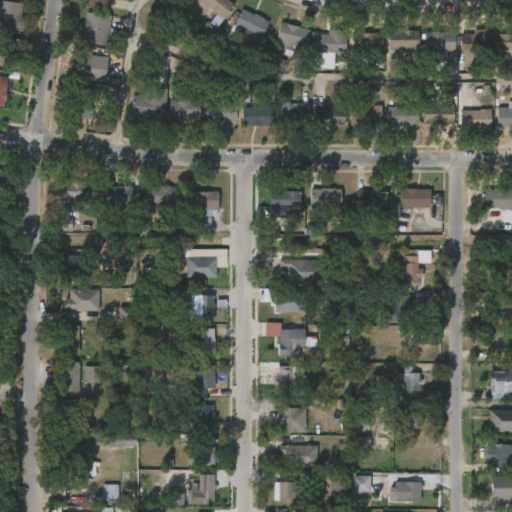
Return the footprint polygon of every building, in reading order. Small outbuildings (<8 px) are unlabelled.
[(22,14),(20,34),(0,31),(0,0),(23,3),(22,14)] [(110,0),(110,6),(109,9),(84,4),(84,0),(110,0)] [(229,0),(236,5),(217,29),(211,23),(214,19),(206,12),(209,9),(199,1),(199,0),(229,0)] [(270,23),(262,40),(251,34),(248,41),(236,35),(239,29),(232,26),(241,8),(270,23)] [(111,27),(108,46),(83,42),(87,11),(112,15),(111,27)] [(309,30),(303,55),(294,53),(293,57),(283,55),(285,45),(276,43),(280,24),(309,30)] [(465,52),(458,52),(457,34),(471,34),(471,28),(489,28),(489,52),(465,52)] [(318,53),(311,53),(311,34),(324,34),(324,29),(342,29),(342,53),(318,53)] [(415,31),(414,50),(392,50),(391,58),(385,58),(385,30),(415,31)] [(445,50),(420,50),(420,31),(451,32),(451,50),(445,50)] [(372,50),(372,70),(359,70),(360,52),(348,52),(348,32),(379,32),(378,50),(372,50)] [(511,57),(505,57),(505,52),(493,52),(493,33),(511,33),(511,57)] [(22,40),(18,66),(0,63),(0,42),(3,43),(3,38),(22,40)] [(105,81),(75,78),(79,53),(109,57),(105,81)] [(95,89),(92,118),(72,116),(76,87),(95,89)] [(166,87),(165,100),(161,100),(161,103),(164,103),(164,114),(161,114),(160,117),(130,115),(132,95),(143,95),(143,87),(166,87)] [(199,101),(198,120),(168,119),(169,100),(199,101)] [(217,101),(217,103),(236,103),(236,123),(205,123),(205,101),(217,101)] [(259,101),(259,106),(272,106),(272,126),(241,126),(241,107),(249,107),(249,101),(259,101)] [(511,101),(511,128),(496,128),(497,107),(507,108),(507,101),(511,101)] [(289,102),(289,104),(309,104),(309,122),(277,123),(277,102),(289,102)] [(324,127),(314,127),(314,108),(333,108),(333,106),(340,106),(340,104),(344,104),(344,118),(336,118),(336,127),(324,127)] [(454,106),(454,125),(423,124),(423,104),(454,106)] [(382,106),(381,124),(368,124),(368,130),(349,130),(350,105),(382,106)] [(397,126),(387,126),(387,107),(417,106),(417,126),(397,126)] [(490,130),(460,129),(460,110),(491,110),(490,130)] [(77,198),(57,198),(57,182),(88,182),(88,198),(77,198)] [(170,187),(176,188),(175,208),(166,208),(166,206),(144,204),(145,186),(170,187)] [(131,206),(101,206),(101,187),(131,187),(131,206)] [(504,188),(504,189),(510,190),(510,208),(479,208),(479,189),(504,188)] [(334,189),(340,190),(340,208),(310,208),(310,190),(334,189)] [(411,210),(399,210),(399,190),(430,190),(430,208),(411,208),(411,210)] [(299,207),(298,211),(289,210),(289,220),(268,219),(269,191),(299,191),(299,207)] [(372,191),(386,192),(386,211),(355,209),(355,191),(372,191)] [(195,192),(217,192),(217,210),(187,211),(187,192),(195,192)] [(58,232),(71,232),(71,218),(58,218),(58,232)] [(417,263),(417,267),(422,267),(422,277),(418,277),(418,283),(396,283),(396,271),(399,271),(398,262),(403,262),(403,249),(432,248),(432,263),(417,263)] [(88,280),(61,280),(61,255),(89,255),(88,280)] [(217,277),(189,277),(189,257),(217,257),(217,277)] [(311,261),(310,286),(283,286),(283,274),(285,274),(285,269),(278,269),(279,260),(311,261)] [(511,263),(494,263),(493,281),(511,282),(511,263)] [(86,289),(86,291),(98,290),(98,310),(63,310),(63,300),(65,300),(65,297),(68,297),(68,290),(86,289)] [(213,319),(188,320),(188,294),(213,293),(213,319)] [(300,310),(275,309),(275,293),(300,293),(300,310)] [(412,295),(413,304),(420,304),(421,320),(380,321),(379,296),(412,295)] [(510,319),(487,319),(488,296),(511,296),(511,306),(510,306),(510,319)] [(133,320),(133,307),(118,308),(119,320),(133,320)] [(282,323),(282,329),(306,329),(306,347),(300,347),(300,355),(280,355),(281,335),(268,335),(269,322),(282,323)] [(81,326),(80,354),(61,354),(62,342),(57,342),(58,325),(81,326)] [(213,335),(214,356),(195,356),(195,349),(188,349),(188,334),(194,334),(194,328),(213,327),(213,335)] [(505,332),(505,352),(488,351),(488,340),(487,340),(488,330),(505,332)] [(63,391),(60,391),(60,362),(80,362),(80,391),(63,391)] [(214,365),(214,387),(198,387),(198,380),(192,380),(192,375),(187,375),(187,365),(214,365)] [(295,366),(295,383),(300,383),(300,395),(277,394),(279,365),(295,366)] [(412,370),(412,372),(419,372),(419,378),(421,378),(421,384),(419,384),(419,390),(403,390),(403,379),(398,379),(398,365),(412,365),(412,370)] [(83,383),(99,384),(100,367),(83,367),(83,383)] [(511,371),(511,391),(505,391),(505,400),(487,400),(487,371),(511,371)] [(79,425),(60,426),(59,399),(78,399),(79,425)] [(212,427),(212,429),(195,429),(195,421),(183,421),(184,404),(213,404),(212,427)] [(298,407),(298,409),(305,409),(305,432),(288,432),(288,425),(278,425),(278,411),(280,411),(280,407),(298,407)] [(511,432),(485,432),(485,409),(511,409),(511,432)] [(420,411),(420,418),(422,418),(420,430),(392,431),(392,411),(420,411)] [(125,447),(109,447),(109,435),(138,433),(138,446),(125,447)] [(200,444),(200,446),(214,447),(216,459),(214,459),(214,463),(187,463),(188,443),(200,444)] [(511,472),(508,472),(508,465),(488,464),(488,459),(484,459),(485,443),(511,443),(511,472)] [(92,445),(91,464),(67,463),(67,458),(61,458),(61,448),(64,448),(64,444),(92,445)] [(316,445),(316,467),(287,466),(287,458),(284,458),(284,454),(280,454),(280,445),(316,445)] [(214,479),(213,498),(207,498),(207,504),(186,503),(187,483),(192,484),(192,481),(198,481),(198,473),(214,474),(214,479)] [(329,492),(328,473),(345,473),(345,492),(329,492)] [(369,476),(352,476),(352,494),(369,494),(369,476)] [(510,500),(488,500),(488,477),(510,477),(510,500)] [(301,482),(301,500),(278,499),(278,488),(276,488),(276,483),(279,483),(279,481),(301,482)] [(420,482),(420,501),(397,501),(397,499),(394,499),(395,481),(420,482)] [(117,485),(101,485),(101,500),(117,500),(117,485)]
